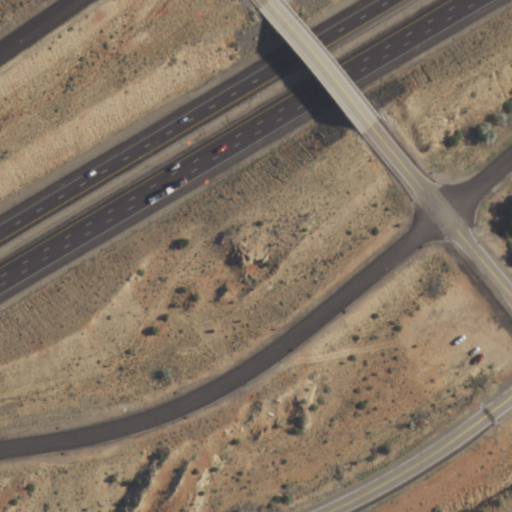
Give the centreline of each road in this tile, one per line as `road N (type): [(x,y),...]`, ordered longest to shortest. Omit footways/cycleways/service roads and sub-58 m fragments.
road 1 (motorway): [(0,281),(474,0)]
road 2 (motorway): [(0,451),(143,424),(255,375),(442,214)]
road 3 (motorway): [(394,0),(0,234)]
road 4 (residential): [(333,511),(410,470),(511,397),(442,214)]
road 5 (secondary): [(376,133),(271,3)]
